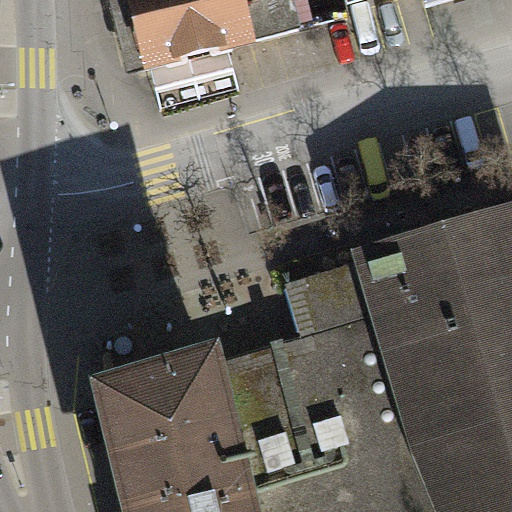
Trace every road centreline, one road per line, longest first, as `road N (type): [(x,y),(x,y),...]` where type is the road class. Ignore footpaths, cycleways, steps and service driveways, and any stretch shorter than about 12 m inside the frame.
road 1 (residential): [(511,74),(161,177),(58,199),(0,253)]
road 2 (tertiary): [(4,0),(0,169)]
road 3 (tertiary): [(0,382),(30,511)]
